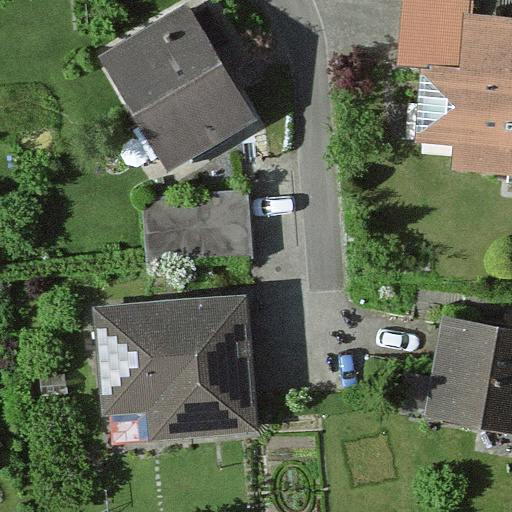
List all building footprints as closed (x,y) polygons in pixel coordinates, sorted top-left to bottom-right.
[(181,0),(108,42),(175,159),(267,106),(205,0),(181,0)] [(511,152),(511,0),(400,0),(399,53),(458,54),(455,151),(511,152)] [(254,246),(251,183),(153,187),(156,250),(254,246)] [(144,431),(268,418),(257,276),(98,288),(107,403),(142,401),(144,431)] [(430,391),(511,404),(511,308),(446,298),(430,391)]
